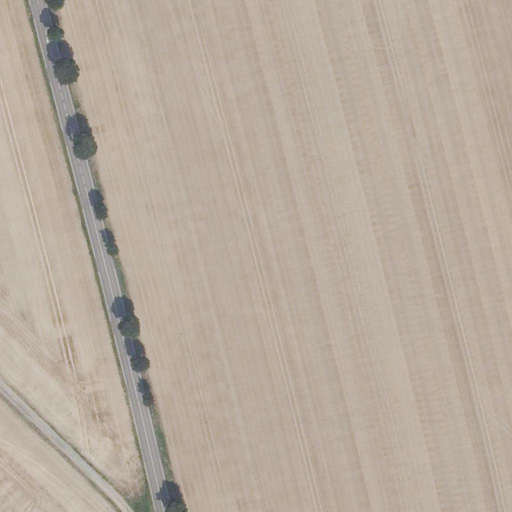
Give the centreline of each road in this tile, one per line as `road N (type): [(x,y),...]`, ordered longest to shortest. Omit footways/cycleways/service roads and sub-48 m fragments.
road 1 (primary): [(37,0),(165,511)]
road 2 (track): [(0,384),(127,511)]
